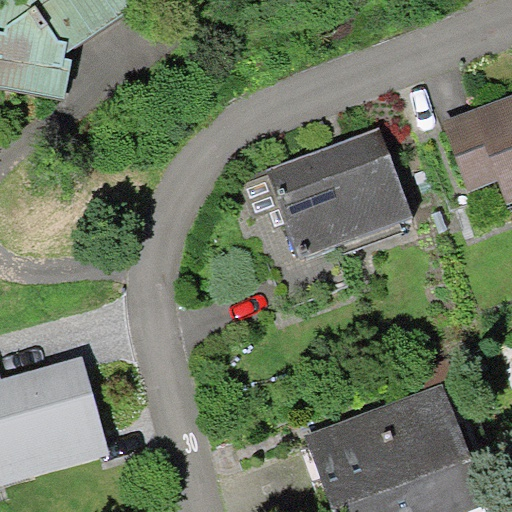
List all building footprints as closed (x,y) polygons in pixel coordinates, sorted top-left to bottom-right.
[(0,0),(0,87),(64,99),(72,60),(64,58),(65,52),(142,0),(0,0)] [(500,180),(508,203),(511,201),(511,94),(473,110),(500,180)] [(500,180),(473,110),(442,122),(469,192),(500,180)] [(414,217),(379,127),(342,141),(267,170),(302,260),(414,217)] [(0,373),(0,484),(110,454),(105,437),(82,355),(1,378),(0,373)] [(463,511),(489,503),(443,383),(304,436),(333,511),(463,511)]
